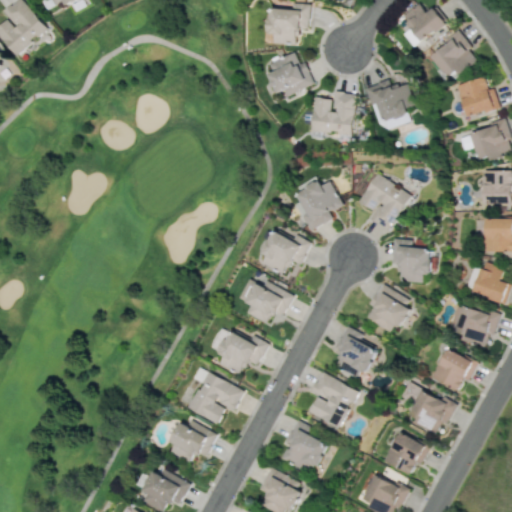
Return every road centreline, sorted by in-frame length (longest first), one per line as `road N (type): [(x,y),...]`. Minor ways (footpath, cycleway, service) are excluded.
road 1 (tertiary): [(474,0),(511,57),(489,405),(430,511)]
road 2 (residential): [(210,511),(351,255)]
